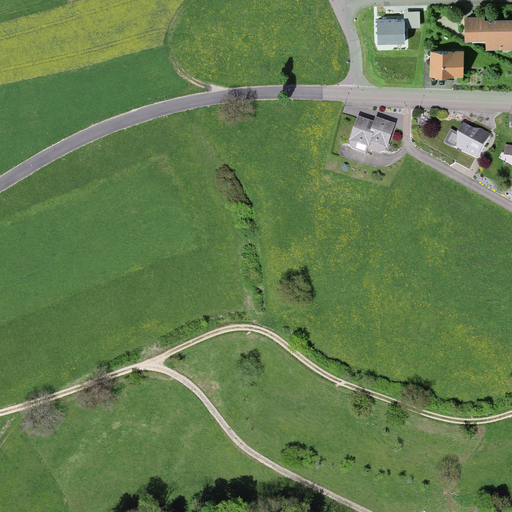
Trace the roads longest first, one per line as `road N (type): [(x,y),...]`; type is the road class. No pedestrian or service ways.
road 1 (track): [(0,414),(236,328),(273,335),(331,378),(416,410),(468,422),(511,414)]
road 2 (tertiary): [(0,185),(72,143),(177,107),(235,97),(356,95)]
road 3 (track): [(149,364),(197,392),(260,458),(363,511)]
road 4 (residential): [(511,207),(418,151),(408,137),(409,97)]
road 5 (track): [(218,99),(177,61),(172,31),(186,0)]
